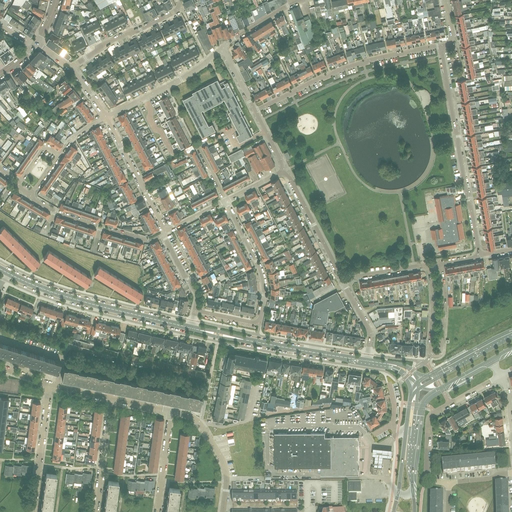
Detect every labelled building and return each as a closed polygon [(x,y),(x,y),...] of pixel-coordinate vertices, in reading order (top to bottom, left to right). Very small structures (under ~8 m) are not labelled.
[(14,0),(12,4),(20,6),(22,6),(27,10),(30,6),(31,5),(32,6),(32,7),(33,7),(32,10),(40,15),(43,17),(45,11),(38,8),(39,4),(25,0),(14,0)] [(25,0),(39,4),(38,8),(45,11),(47,6),(48,0),(45,0),(25,0)] [(94,0),(100,8),(106,5),(111,3),(108,0),(94,0)] [(153,4),(151,0),(148,2),(151,9),(149,10),(153,17),(158,15),(153,4)] [(157,0),(160,4),(163,12),(168,10),(162,0),(157,0)] [(162,0),(168,10),(172,8),(168,0),(167,0),(166,1),(165,0),(162,0)] [(192,0),(189,0),(188,1),(191,8),(196,18),(198,17),(194,7),(196,6),(192,0)] [(262,2),(263,5),(267,13),(267,14),(272,11),(268,2),(267,0),(262,2)] [(279,0),(273,0),(276,9),(281,5),(279,0)] [(355,3),(354,0),(347,0),(349,4),(351,4),(353,11),(356,10),(356,7),(355,3)] [(184,4),(187,11),(189,10),(190,12),(192,15),(191,16),(191,18),(193,23),(197,21),(196,18),(191,8),(188,1),(184,2),(184,4)] [(200,3),(199,1),(196,2),(200,14),(201,14),(202,17),(203,18),(205,17),(203,10),(200,3)] [(470,1),(453,4),(454,9),(460,8),(466,7),(466,4),(470,4),(470,1)] [(92,12),(96,10),(90,2),(85,6),(92,12)] [(154,3),(159,14),(163,12),(160,4),(158,5),(156,2),(154,3)] [(253,15),(255,20),(267,13),(263,5),(259,7),(256,8),(251,11),(253,15)] [(149,10),(147,11),(144,6),(139,8),(145,20),(147,19),(148,20),(153,17),(149,10)] [(305,21),(299,6),(290,10),(296,25),(304,44),(317,39),(309,19),(305,21)] [(460,8),(454,9),(455,14),(461,13),(461,10),(467,9),(470,8),(470,6),(466,7),(460,8)] [(137,8),(130,11),(135,21),(142,18),(137,8)] [(62,10),(60,15),(68,19),(70,14),(69,13),(62,10)] [(122,11),(117,13),(118,14),(119,16),(124,28),(126,27),(125,24),(128,22),(124,14),(122,11)] [(215,11),(210,13),(214,21),(219,35),(223,33),(225,38),(230,36),(227,29),(227,27),(222,29),(221,26),(219,26),(218,22),(219,22),(216,15),(216,14),(215,11)] [(457,22),(464,20),(464,18),(469,17),(469,13),(456,16),(457,22)] [(228,16),(230,20),(232,26),(237,24),(233,14),(228,16)] [(284,14),(279,16),(282,24),(287,34),(289,33),(286,25),(288,24),(286,21),(287,21),(284,14)] [(30,15),(28,18),(39,25),(41,20),(34,15),(32,17),(30,15)] [(60,15),(58,20),(66,24),(68,19),(60,15)] [(92,22),(96,30),(99,29),(101,32),(103,31),(96,16),(93,18),(94,21),(92,22)] [(114,19),(118,27),(121,26),(122,29),(124,28),(119,16),(114,19)] [(287,34),(279,16),(275,19),(278,26),(280,25),(284,35),(287,34)] [(27,17),(25,21),(36,29),(39,25),(28,18),(27,17)] [(236,19),(240,30),(245,27),(241,17),(236,19)] [(87,24),(93,36),(95,35),(93,32),(96,30),(92,22),(91,22),(89,19),(87,18),(85,19),(87,24)] [(177,18),(175,19),(181,31),(186,28),(182,20),(179,21),(177,18)] [(438,25),(441,37),(442,37),(445,37),(445,36),(444,29),(441,29),(440,25),(441,25),(439,18),(435,18),(435,21),(436,23),(438,22),(438,25)] [(12,19),(9,23),(16,27),(21,31),(23,32),(25,27),(23,26),(12,19)] [(118,27),(114,19),(109,21),(115,32),(116,31),(115,28),(118,27)] [(181,31),(175,19),(173,20),(175,23),(172,25),(176,33),(181,31)] [(58,20),(56,25),(65,29),(66,24),(58,20)] [(428,29),(425,29),(427,40),(428,39),(428,40),(430,39),(432,39),(430,31),(429,24),(428,23),(428,20),(424,21),(425,27),(427,27),(428,29)] [(26,22),(23,26),(25,27),(33,33),(36,29),(25,21),(26,22)] [(115,32),(109,21),(104,24),(108,32),(111,30),(113,33),(115,32)] [(267,24),(273,35),(275,33),(274,31),(273,31),(272,30),(275,27),(272,21),(267,24)] [(437,38),(435,30),(434,28),(432,28),(432,27),(431,27),(431,22),(428,23),(429,24),(430,31),(432,39),(433,38),(434,39),(437,38)] [(177,35),(176,33),(172,25),(169,26),(168,23),(166,24),(171,36),(172,38),(177,35)] [(93,36),(87,24),(82,27),(86,35),(89,33),(91,36),(93,36)] [(172,38),(171,36),(166,24),(164,25),(165,28),(162,30),(168,41),(173,38),(172,38)] [(267,37),(270,35),(271,36),(273,35),(267,24),(262,27),(267,37)] [(56,25),(54,31),(63,34),(65,29),(56,25)] [(196,29),(197,31),(204,45),(205,44),(208,49),(213,47),(203,28),(202,26),(196,29)] [(25,27),(23,32),(29,36),(31,36),(33,33),(25,27)] [(257,31),(263,41),(265,40),(265,39),(267,37),(262,27),(257,31)] [(378,28),(376,29),(377,34),(379,42),(381,49),(383,49),(385,49),(385,48),(386,48),(383,38),(381,39),(378,28)] [(162,44),(161,41),(164,39),(159,31),(156,33),(155,30),(153,31),(159,42),(160,44),(162,44)] [(153,35),(150,36),(154,44),(159,42),(153,31),(151,32),(153,35)] [(255,40),(259,37),(260,39),(259,40),(261,42),(263,41),(257,31),(252,34),(255,40)] [(208,34),(212,43),(217,41),(215,36),(213,32),(211,33),(211,34),(208,34)] [(60,38),(52,34),(50,38),(57,42),(60,45),(62,43),(58,40),(60,38)] [(143,35),(149,47),(151,52),(154,50),(152,45),(154,44),(150,36),(147,37),(145,34),(143,35)] [(257,52),(258,51),(260,55),(261,55),(263,58),(260,60),(253,65),(251,66),(250,66),(254,71),(263,65),(269,62),(266,56),(265,57),(256,42),(257,41),(255,40),(252,34),(241,40),(247,48),(252,45),(257,52)] [(149,47),(143,35),(141,36),(143,39),(140,41),(144,49),(149,47)] [(375,43),(373,43),(372,43),(371,36),(369,37),(370,44),(372,51),(374,51),(377,51),(375,43)] [(356,37),(357,40),(361,54),(363,54),(365,53),(366,53),(364,46),(363,45),(363,43),(360,44),(358,37),(356,37)] [(0,55),(5,63),(13,57),(12,57),(19,52),(15,45),(10,48),(4,38),(2,40),(0,40),(0,55)] [(57,42),(50,38),(46,44),(68,60),(71,57),(66,52),(70,48),(64,40),(62,43),(60,45),(57,42)] [(77,41),(83,53),(85,52),(83,49),(86,47),(82,39),(77,41)] [(135,43),(132,45),(136,53),(141,51),(136,39),(134,40),(135,43)] [(269,48),(275,46),(273,40),(267,42),(269,48)] [(83,53),(77,41),(72,44),(76,52),(80,51),(81,53),(83,53)] [(348,41),(353,57),(354,56),(354,57),(357,56),(354,47),(354,46),(352,46),(351,43),(350,41),(348,41)] [(128,43),(126,44),(131,55),(136,53),(132,45),(129,46),(128,43)] [(125,48),(123,50),(127,58),(131,55),(126,44),(124,45),(125,48)] [(313,50),(313,49),(310,44),(305,46),(306,48),(305,48),(307,54),(310,53),(309,51),(313,50)] [(336,45),(338,49),(340,56),(342,61),(344,60),(344,61),(346,60),(346,59),(343,49),(340,50),(340,49),(339,47),(338,45),(336,45)] [(463,53),(471,52),(470,50),(476,49),(475,45),(462,48),(463,53)] [(233,59),(235,58),(238,56),(238,57),(241,55),(243,59),(246,57),(243,52),(242,52),(239,46),(234,49),(235,51),(232,53),(234,56),(232,58),(233,59)] [(190,49),(196,60),(198,59),(196,56),(199,55),(195,47),(190,49)] [(257,52),(254,47),(247,52),(249,55),(251,54),(255,61),(260,57),(259,55),(256,57),(254,54),(257,52)] [(118,48),(116,49),(122,60),(127,58),(123,50),(120,51),(118,48)] [(122,60),(116,49),(114,50),(116,53),(113,55),(117,63),(122,60)] [(196,60),(190,49),(185,51),(190,60),(192,58),(194,61),(196,60)] [(333,56),(331,52),(330,49),(329,50),(330,53),(334,64),(335,63),(335,64),(338,63),(335,55),(333,56)] [(45,67),(54,75),(55,74),(57,72),(54,70),(54,71),(50,68),(55,63),(39,51),(30,61),(37,67),(39,69),(41,67),(43,69),(45,67)] [(190,60),(185,51),(181,54),(186,65),(188,64),(187,61),(190,60)] [(108,57),(105,59),(110,67),(115,64),(108,53),(106,54),(108,57)] [(318,62),(321,69),(327,67),(324,60),(321,53),(318,54),(321,61),(318,62)] [(186,65),(181,54),(176,56),(180,65),(183,63),(184,66),(186,65)] [(180,65),(176,56),(171,59),(176,70),(179,69),(177,66),(180,65)] [(318,62),(315,56),(312,57),(314,60),(311,61),(312,65),(315,71),(321,69),(318,62)] [(244,60),(238,64),(239,67),(242,65),(246,63),(248,66),(250,65),(250,66),(251,66),(253,65),(252,62),(249,57),(244,60)] [(100,58),(99,59),(105,70),(110,67),(105,59),(102,61),(100,58)] [(162,60),(165,66),(170,77),(172,76),(171,73),(174,72),(170,64),(168,64),(165,58),(162,60)] [(302,59),(309,74),(311,74),(313,73),(313,72),(310,66),(308,67),(304,58),(302,59)] [(99,63),(96,65),(101,73),(105,70),(99,59),(97,60),(99,63)] [(299,64),(306,77),(308,76),(308,75),(309,74),(302,59),(301,59),(303,63),(299,64)] [(29,63),(25,66),(32,73),(35,75),(37,73),(38,71),(36,69),(35,69),(29,63)] [(243,67),(240,69),(242,72),(245,70),(244,69),(246,68),(249,67),(248,66),(246,63),(242,65),(243,67)] [(91,64),(89,65),(96,75),(101,73),(96,65),(93,66),(91,64)] [(294,74),(297,81),(298,80),(298,81),(300,80),(300,79),(301,79),(295,66),(294,65),(294,64),(292,65),(292,66),(291,67),(294,74)] [(295,66),(301,79),(303,78),(306,77),(299,64),(295,66)] [(92,79),(96,75),(89,65),(88,66),(89,69),(87,71),(92,79)] [(22,69),(29,77),(30,77),(30,78),(34,80),(34,81),(49,92),(54,88),(35,75),(32,73),(25,66),(22,69)] [(160,68),(164,77),(167,75),(168,78),(170,77),(165,66),(160,68)] [(290,71),(292,75),(290,76),(293,83),(294,82),(294,83),(296,82),(296,81),(297,81),(294,74),(291,67),(290,67),(289,66),(287,67),(290,71)] [(164,77),(160,68),(155,71),(160,82),(163,81),(161,78),(164,77)] [(16,73),(23,81),(27,78),(20,70),(16,73)] [(147,75),(153,86),(155,85),(153,82),(156,80),(152,72),(147,75)] [(291,84),(288,77),(287,74),(284,75),(283,72),(281,73),(287,86),(289,85),(291,84)] [(16,73),(12,76),(20,84),(23,81),(16,73)] [(278,79),(284,88),(286,87),(286,86),(287,86),(281,73),(279,74),(279,76),(280,76),(280,78),(278,79)] [(142,77),(146,85),(149,84),(151,87),(153,86),(147,75),(142,77)] [(273,77),(279,90),(281,89),(281,90),(284,88),(278,79),(276,80),(274,76),(273,77)] [(10,77),(6,80),(11,89),(16,86),(10,77)] [(146,85),(142,77),(137,79),(143,91),(145,90),(143,87),(146,85)] [(270,83),(272,86),(275,92),(276,92),(278,91),(279,90),(273,77),(270,78),(272,82),(270,83)] [(143,91),(137,79),(133,82),(137,90),(139,89),(141,92),(143,91)] [(202,112),(222,101),(224,100),(230,111),(228,112),(239,134),(236,136),(239,142),(253,135),(240,110),(242,109),(234,94),(228,82),(221,85),(218,79),(193,92),(194,94),(183,100),(203,137),(215,130),(212,124),(209,126),(202,112)] [(263,79),(261,80),(269,95),(271,94),(271,95),(273,94),(273,93),(268,84),(266,85),(263,79)] [(59,92),(62,94),(62,95),(64,93),(71,87),(68,84),(67,84),(64,80),(61,83),(62,84),(59,87),(61,90),(59,92)] [(132,97),(133,96),(128,84),(125,80),(123,81),(125,86),(123,87),(127,95),(130,94),(132,97)] [(261,89),(262,90),(265,98),(268,96),(269,95),(261,80),(259,81),(263,88),(261,89)] [(10,89),(5,81),(0,83),(7,94),(13,103),(15,101),(11,94),(10,95),(8,90),(10,89)] [(101,91),(108,86),(105,81),(98,87),(101,91)] [(137,90),(133,82),(128,84),(133,96),(135,95),(134,91),(137,90)] [(261,99),(254,84),(251,86),(256,94),(254,94),(254,95),(257,101),(258,102),(260,100),(261,99)] [(255,84),(254,84),(261,99),(262,99),(263,99),(265,98),(262,90),(260,92),(255,84)] [(104,96),(112,90),(108,86),(101,91),(104,96)] [(73,89),(67,94),(70,97),(65,101),(64,100),(58,105),(57,104),(52,109),(56,114),(58,111),(61,109),(71,104),(71,103),(74,102),(75,100),(76,101),(80,98),(79,97),(79,96),(78,96),(78,95),(77,94),(76,93),(75,92),(75,91),(74,90),(73,89)] [(114,89),(112,90),(104,96),(107,100),(115,95),(117,93),(114,89)] [(119,92),(117,93),(115,95),(107,100),(110,105),(118,99),(117,97),(121,95),(123,93),(122,90),(119,92)] [(158,101),(161,107),(170,102),(167,97),(158,101)] [(74,113),(85,105),(82,101),(74,107),(75,109),(73,111),(74,113)] [(170,102),(161,107),(164,112),(173,108),(170,102)] [(71,104),(61,109),(58,111),(61,116),(68,111),(68,110),(73,106),(71,103),(71,104)] [(17,108),(21,114),(23,116),(27,114),(21,105),(17,108)] [(88,109),(85,105),(74,113),(76,115),(78,113),(80,115),(88,109)] [(176,114),(173,108),(164,112),(167,118),(176,114)] [(91,113),(88,109),(80,115),(81,117),(79,119),(80,121),(91,113)] [(128,112),(118,117),(121,121),(133,115),(132,113),(129,115),(128,112)] [(86,123),(94,117),(91,113),(80,121),(82,123),(84,121),(86,123)] [(133,115),(121,121),(123,125),(130,122),(132,121),(131,118),(134,117),(133,115)] [(167,121),(169,127),(178,123),(178,122),(175,117),(167,121)] [(130,122),(123,125),(123,126),(123,125),(126,130),(137,124),(137,122),(134,123),(132,121),(130,122)] [(51,134),(57,126),(52,122),(46,130),(51,134)] [(178,122),(178,123),(169,127),(172,133),(181,128),(178,122)] [(46,142),(52,146),(59,135),(67,125),(65,123),(61,129),(57,134),(55,137),(51,135),(46,142)] [(137,124),(126,130),(128,134),(135,131),(137,130),(136,127),(138,126),(137,124)] [(40,125),(34,132),(37,134),(42,127),(40,125)] [(89,137),(101,131),(99,127),(89,131),(91,134),(88,135),(89,137)] [(184,134),(181,128),(172,133),(175,138),(184,134)] [(135,131),(128,134),(130,139),(142,133),(141,131),(138,132),(137,130),(135,131)] [(94,140),(103,136),(101,131),(89,137),(90,140),(93,138),(94,140)] [(142,133),(130,139),(133,143),(139,140),(142,139),(140,136),(143,135),(142,133)] [(175,138),(178,144),(187,139),(184,134),(175,138)] [(58,150),(63,143),(59,141),(62,137),(59,135),(52,146),(58,150)] [(94,146),(105,140),(103,136),(104,136),(103,136),(94,140),(95,143),(93,144),(94,146)] [(39,139),(36,142),(32,138),(30,141),(39,148),(43,142),(39,139)] [(142,139),(139,140),(133,143),(135,148),(147,142),(146,140),(143,141),(142,139)] [(187,139),(178,144),(181,150),(190,145),(187,139)] [(99,149),(108,145),(105,140),(94,146),(95,148),(97,147),(99,149)] [(26,147),(31,150),(35,153),(39,148),(30,141),(26,147)] [(0,160),(2,158),(0,155),(0,154),(3,151),(6,147),(9,149),(11,146),(6,142),(5,143),(1,149),(0,149),(0,160)] [(147,142),(135,148),(137,152),(144,149),(146,147),(145,145),(148,144),(147,142)] [(270,153),(264,142),(254,148),(253,149),(253,148),(248,151),(246,147),(242,150),(244,153),(243,153),(245,156),(246,158),(248,157),(256,173),(259,172),(261,171),(260,171),(264,169),(265,171),(275,166),(270,157),(271,157),(270,154),(270,153)] [(202,147),(205,153),(210,151),(215,148),(214,145),(209,148),(207,144),(202,147)] [(98,155),(110,149),(108,145),(99,149),(100,152),(97,153),(98,155)] [(68,151),(79,159),(81,156),(76,153),(78,150),(72,146),(68,151)] [(144,149),(137,152),(139,157),(151,151),(156,148),(155,146),(150,149),(147,150),(146,147),(144,149)] [(31,150),(26,147),(24,149),(29,153),(27,156),(31,159),(35,153),(31,150)] [(17,148),(10,157),(14,159),(20,150),(17,148)] [(208,159),(213,157),(212,153),(216,151),(215,148),(210,151),(205,153),(208,159)] [(103,158),(112,154),(110,149),(98,155),(99,157),(102,156),(103,158)] [(242,149),(230,155),(228,156),(231,163),(241,158),(247,172),(251,170),(248,163),(244,156),(245,156),(243,153),(244,153),(242,150),(242,149)] [(79,159),(68,151),(65,155),(71,160),(70,161),(75,164),(79,159)] [(151,151),(139,157),(142,161),(141,161),(149,157),(151,156),(149,154),(152,152),(151,151)] [(184,164),(188,162),(193,159),(198,157),(195,151),(190,153),(192,156),(183,161),(175,165),(172,160),(169,162),(173,170),(184,164)] [(104,160),(102,162),(103,164),(115,158),(112,154),(103,158),(104,160)] [(18,158),(23,161),(27,164),(31,159),(27,156),(24,159),(20,155),(18,158)] [(64,156),(60,162),(69,169),(71,166),(67,163),(69,160),(64,156)] [(141,161),(144,166),(156,159),(155,158),(152,159),(151,156),(149,157),(141,161)] [(154,163),(157,161),(163,158),(162,156),(156,159),(144,166),(146,170),(155,165),(154,163)] [(189,165),(195,162),(196,165),(201,163),(198,157),(193,159),(188,162),(189,164),(189,165)] [(208,159),(212,165),(216,163),(221,160),(220,157),(215,160),(213,157),(208,159)] [(27,164),(23,161),(18,158),(16,161),(21,164),(19,167),(23,170),(24,170),(23,170),(27,164)] [(108,167),(117,163),(115,158),(103,164),(104,166),(107,165),(108,167)] [(215,171),(220,169),(218,166),(223,163),(225,162),(224,159),(221,160),(216,163),(212,165),(215,171)] [(56,168),(61,171),(66,174),(67,172),(63,169),(65,166),(69,169),(60,162),(60,163),(56,168)] [(107,173),(119,167),(117,163),(108,167),(109,169),(106,171),(107,173)] [(155,170),(152,171),(142,176),(145,181),(155,176),(155,177),(158,176),(158,175),(166,170),(171,179),(175,177),(172,170),(171,170),(170,167),(168,163),(159,167),(155,170)] [(196,165),(198,169),(193,171),(194,174),(200,172),(204,169),(201,163),(196,165)] [(17,170),(15,173),(20,176),(23,170),(19,167),(14,164),(12,166),(17,170)] [(119,167),(107,173),(109,175),(111,174),(112,176),(122,171),(121,171),(119,167)] [(66,174),(61,171),(56,168),(52,174),(57,177),(59,174),(64,177),(66,174)] [(204,169),(200,172),(194,174),(196,177),(201,174),(203,178),(208,175),(204,169)] [(238,172),(244,182),(250,179),(245,169),(238,172)] [(122,171),(112,176),(114,178),(111,180),(112,182),(124,176),(122,171)] [(235,180),(237,185),(244,182),(238,172),(235,174),(238,179),(235,180)] [(48,179),(58,186),(59,183),(55,180),(57,177),(52,174),(48,179)] [(117,185),(126,180),(124,176),(112,182),(113,184),(116,183),(117,185)] [(226,178),(231,188),(237,185),(235,180),(232,182),(229,177),(226,178)] [(222,187),(225,191),(231,188),(226,178),(223,180),(226,185),(222,187)] [(52,190),(54,187),(56,188),(58,186),(48,179),(44,185),(52,190)] [(278,179),(271,182),(274,187),(274,188),(281,184),(278,179)] [(118,192),(129,186),(127,181),(118,186),(119,188),(117,190),(118,192)] [(511,182),(497,183),(498,194),(507,193),(507,197),(511,196),(511,182)] [(162,186),(157,189),(158,191),(157,192),(160,197),(160,196),(166,194),(168,192),(165,188),(169,186),(168,183),(162,186)] [(281,184),(274,188),(275,189),(277,194),(284,190),(281,184)] [(44,185),(40,190),(45,194),(47,191),(52,194),(54,191),(52,190),(44,185)] [(118,192),(111,196),(112,198),(122,193),(123,195),(132,190),(129,186),(118,192)] [(215,190),(212,192),(209,187),(207,188),(212,198),(218,195),(215,190)] [(212,198),(207,188),(204,190),(206,195),(203,196),(206,201),(212,198)] [(122,201),(134,195),(132,190),(123,195),(124,197),(121,199),(122,201)] [(163,204),(172,200),(169,195),(173,193),(172,190),(168,192),(166,194),(167,196),(161,199),(163,204)] [(284,190),(277,194),(280,199),(280,200),(287,196),(284,190)] [(191,196),(194,201),(191,203),(193,208),(199,205),(194,195),(192,191),(189,193),(191,196)] [(250,193),(256,206),(259,205),(256,199),(258,197),(255,191),(250,193)] [(17,202),(20,196),(14,193),(11,198),(15,200),(12,205),(14,207),(17,202)] [(203,196),(200,198),(197,193),(194,195),(199,205),(206,201),(203,196)] [(248,203),(251,201),(254,207),(256,206),(250,193),(245,196),(248,203)] [(127,204),(136,199),(134,195),(122,201),(123,203),(126,202),(127,204)] [(431,230),(432,239),(436,238),(436,242),(435,242),(436,246),(438,246),(439,250),(447,249),(447,248),(448,248),(449,249),(456,247),(456,243),(460,242),(460,239),(464,238),(462,223),(461,223),(460,220),(463,219),(460,204),(456,205),(455,201),(456,201),(454,195),(449,196),(448,195),(442,196),(442,197),(435,198),(439,221),(440,221),(441,228),(431,230)] [(20,210),(23,205),(26,200),(20,197),(20,196),(17,202),(21,204),(18,209),(20,210)] [(287,196),(280,200),(281,201),(283,205),(290,202),(287,196)] [(172,206),(173,208),(180,205),(176,198),(172,200),(163,204),(166,209),(172,206)] [(59,209),(66,211),(69,200),(66,199),(65,204),(61,203),(59,209)] [(137,209),(145,204),(142,199),(128,206),(130,210),(136,207),(137,209)] [(23,212),(26,207),(29,209),(32,204),(26,200),(23,205),(20,210),(23,212)] [(69,200),(66,211),(73,213),(76,202),(73,201),(71,207),(68,206),(70,200),(69,200)] [(431,215),(437,214),(435,201),(429,202),(431,215)] [(73,213),(79,215),(81,210),(77,209),(79,203),(76,202),(73,213)] [(250,210),(247,203),(242,206),(248,218),(251,217),(249,213),(248,211),(250,210)] [(291,203),(284,206),(285,209),(286,211),(287,212),(294,209),(291,203)] [(38,207),(32,204),(29,209),(32,211),(29,216),(32,217),(38,207)] [(84,211),(81,210),(79,215),(86,217),(87,212),(89,207),(86,206),(86,207),(84,211)] [(248,218),(242,206),(237,208),(240,215),(242,214),(245,220),(246,219),(248,218)] [(38,207),(32,217),(35,219),(38,214),(41,216),(44,211),(44,210),(44,211),(38,207)] [(89,207),(87,212),(86,217),(92,219),(92,220),(96,209),(94,214),(91,213),(92,208),(89,207)] [(99,210),(96,209),(92,220),(99,222),(101,216),(97,215),(99,210)] [(294,209),(287,212),(287,213),(290,218),(297,214),(294,209)] [(171,219),(183,213),(182,211),(179,213),(178,210),(169,215),(171,219)] [(38,221),(41,222),(44,217),(47,219),(50,214),(44,211),(41,216),(38,221)] [(107,217),(104,224),(110,225),(112,218),(114,212),(112,211),(111,211),(111,213),(108,212),(107,217)] [(139,220),(140,221),(151,215),(149,211),(140,215),(141,218),(138,219),(139,220)] [(183,213),(171,219),(174,224),(183,219),(181,217),(184,215),(183,213)] [(205,217),(211,229),(214,228),(211,222),(214,221),(210,214),(205,217)] [(297,214),(290,218),(290,219),(293,223),(293,224),(300,220),(297,214)] [(154,220),(151,215),(140,221),(141,224),(143,222),(145,225),(154,220)] [(228,227),(226,223),(229,221),(225,215),(220,217),(223,224),(226,230),(227,232),(234,228),(233,224),(228,227)] [(55,222),(58,223),(56,229),(60,230),(62,225),(63,219),(57,217),(55,222)] [(205,217),(200,219),(203,226),(206,225),(209,230),(211,229),(205,217)] [(215,220),(218,226),(221,225),(224,231),(226,230),(223,224),(220,217),(215,220)] [(63,219),(62,225),(65,226),(63,231),(66,232),(70,221),(63,219)] [(144,230),(156,224),(154,220),(145,225),(142,226),(144,230)] [(300,220),(293,224),(293,225),(296,230),(303,226),(300,220)] [(69,233),(71,228),(75,229),(76,224),(70,221),(66,232),(69,233)] [(257,222),(252,224),(250,221),(245,224),(248,230),(254,227),(259,225),(257,222)] [(76,224),(75,229),(78,230),(76,235),(74,241),(78,242),(79,237),(83,226),(76,224)] [(145,232),(147,231),(149,234),(151,232),(158,229),(156,224),(144,230),(145,232)] [(264,233),(275,227),(274,225),(262,231),(264,233)] [(0,229),(0,235),(9,245),(16,238),(3,226),(0,229)] [(89,228),(83,226),(79,237),(82,237),(84,232),(87,233),(86,239),(90,228),(89,227),(89,228)] [(187,226),(177,231),(180,235),(192,229),(191,227),(188,229),(187,226)] [(261,228),(255,231),(254,227),(248,230),(249,230),(252,236),(262,231),(261,228)] [(303,227),(296,231),(299,235),(299,236),(306,233),(303,227)] [(89,240),(91,234),(94,235),(96,230),(90,228),(86,239),(89,240)] [(182,240),(189,236),(188,233),(193,231),(192,229),(180,235),(182,240)] [(225,242),(236,236),(233,230),(227,233),(229,237),(224,239),(225,242)] [(255,242),(260,240),(258,236),(263,234),(262,231),(252,236),(255,242)] [(107,245),(108,240),(110,234),(103,232),(102,238),(104,238),(103,244),(107,245)] [(306,233),(299,236),(300,237),(302,241),(302,242),(309,239),(306,233)] [(110,234),(108,240),(112,241),(110,246),(113,247),(117,236),(110,234)] [(191,235),(189,236),(182,240),(185,244),(196,238),(196,236),(193,238),(191,235)] [(116,248),(118,242),(122,243),(123,238),(117,236),(113,247),(116,248)] [(231,240),(232,243),(227,245),(228,248),(239,243),(236,237),(236,236),(225,242),(231,240)] [(28,250),(16,238),(9,245),(21,257),(28,250)] [(130,240),(123,238),(122,243),(124,244),(121,255),(125,256),(127,251),(130,240)] [(196,238),(185,244),(187,248),(194,245),(196,244),(195,241),(197,240),(196,238)] [(309,239),(302,242),(303,243),(305,247),(305,248),(312,244),(309,239)] [(133,253),(137,242),(136,242),(130,240),(127,251),(129,252),(131,246),(135,247),(133,253)] [(267,240),(262,243),(260,240),(255,242),(258,248),(268,243),(267,240)] [(160,245),(158,241),(148,246),(150,249),(147,250),(148,251),(160,245)] [(143,244),(137,242),(133,253),(136,254),(138,248),(142,249),(143,244)] [(271,249),(266,252),(265,249),(270,246),(273,244),(272,242),(268,243),(258,248),(261,254),(261,255),(271,249)] [(237,252),(242,249),(239,243),(228,248),(230,251),(235,248),(237,252)] [(194,245),(187,248),(189,253),(201,247),(200,245),(197,246),(196,244),(194,245)] [(312,244),(305,248),(306,249),(308,253),(308,254),(315,250),(312,244)] [(153,255),(162,250),(160,245),(148,251),(145,253),(147,258),(153,255)] [(189,253),(191,257),(198,254),(201,253),(199,250),(202,249),(201,247),(189,253)] [(235,260),(240,258),(245,255),(242,249),(237,252),(239,255),(233,258),(235,260)] [(271,249),(261,255),(264,261),(270,258),(268,255),(273,252),(271,249)] [(40,262),(28,250),(21,257),(33,269),(40,262)] [(43,258),(58,268),(63,260),(48,250),(43,258)] [(153,255),(154,257),(152,259),(152,260),(164,254),(162,250),(153,255)] [(315,251),(309,255),(311,259),(312,260),(319,257),(315,251)] [(198,254),(191,257),(194,262),(206,256),(205,254),(202,255),(201,253),(198,254)] [(156,261),(157,263),(167,259),(164,254),(152,260),(153,262),(156,261)] [(236,263),(242,261),(243,264),(238,266),(238,267),(249,261),(248,261),(245,255),(240,258),(235,260),(236,263)] [(206,256),(194,262),(196,266),(196,267),(203,263),(205,262),(204,259),(207,257),(206,256)] [(319,257),(312,260),(312,261),(315,266),(322,263),(319,257)] [(501,267),(504,267),(504,270),(505,280),(508,279),(505,267),(504,257),(499,258),(501,267)] [(266,265),(267,267),(279,262),(284,260),(283,258),(278,260),(273,262),(272,260),(265,263),(265,264),(266,266),(266,265)] [(500,271),(498,258),(492,259),(494,268),(487,269),(489,280),(498,278),(497,271),(500,271)] [(157,269),(169,263),(167,259),(157,263),(159,266),(156,267),(157,269)] [(77,269),(63,260),(58,268),(72,277),(77,269)] [(279,262),(267,267),(268,269),(267,269),(268,271),(269,271),(269,272),(276,269),(275,267),(280,265),(282,264),(282,263),(285,262),(284,260),(279,262)] [(252,267),(249,261),(238,267),(239,269),(245,267),(247,270),(252,267)] [(203,263),(196,267),(198,271),(210,265),(209,263),(206,264),(205,262),(203,263)] [(169,263),(157,269),(158,271),(161,270),(162,272),(171,268),(169,263)] [(322,263),(315,266),(315,267),(317,270),(317,271),(318,272),(325,269),(322,263)] [(297,273),(297,272),(293,264),(289,265),(292,274),(297,273)] [(210,265),(198,271),(200,275),(210,271),(208,268),(211,266),(210,265)] [(94,274),(109,283),(114,275),(99,266),(94,274)] [(220,271),(222,274),(226,272),(224,269),(222,266),(215,269),(217,272),(220,271)] [(162,278),(173,272),(171,268),(162,272),(163,275),(161,276),(162,278)] [(91,278),(77,269),(72,277),(86,286),(91,278)] [(325,269),(318,272),(319,274),(321,277),(321,278),(328,274),(325,269)] [(245,279),(255,277),(253,271),(247,272),(248,275),(244,276),(245,277),(241,277),(241,280),(245,279)] [(167,281),(176,277),(176,276),(176,277),(173,272),(162,278),(163,280),(165,279),(167,281)] [(128,284),(114,275),(109,283),(123,292),(128,284)] [(201,278),(204,283),(210,280),(213,279),(211,275),(208,277),(207,275),(201,278)] [(322,279),(320,280),(318,281),(320,284),(323,282),(324,285),(331,281),(331,280),(330,278),(329,276),(322,280),(322,279)] [(168,284),(165,285),(166,287),(178,281),(176,277),(167,281),(168,284)] [(242,283),(242,286),(256,282),(255,277),(245,279),(248,278),(249,282),(242,283)] [(210,280),(204,283),(207,289),(211,287),(212,289),(214,288),(217,287),(217,285),(219,284),(218,282),(215,278),(213,279),(210,280)] [(171,291),(181,285),(178,281),(166,287),(167,289),(169,288),(171,291)] [(242,286),(243,289),(247,288),(250,288),(251,289),(248,290),(249,292),(256,293),(255,289),(257,289),(256,282),(242,286)] [(128,284),(123,292),(138,301),(142,293),(128,284)] [(183,298),(186,296),(181,287),(176,289),(180,297),(183,298)] [(207,305),(213,307),(217,288),(216,288),(217,287),(214,288),(214,289),(212,290),(213,292),(213,296),(212,296),(211,299),(209,299),(207,305)] [(221,308),(227,309),(230,296),(231,290),(229,290),(227,295),(226,302),(223,302),(221,308)] [(327,322),(328,318),(329,311),(336,310),(344,305),(337,292),(314,304),(314,308),(313,308),(310,328),(310,329),(309,337),(324,339),(325,331),(326,331),(327,322)] [(306,302),(311,302),(309,299),(310,299),(307,293),(302,294),(302,295),(305,301),(306,302)] [(251,294),(250,300),(247,314),(253,315),(255,308),(254,308),(255,305),(252,304),(253,299),(257,299),(258,295),(251,294)] [(5,304),(11,307),(13,300),(7,298),(5,304)] [(165,308),(167,300),(167,298),(164,298),(164,300),(161,299),(159,306),(165,308)] [(241,312),(247,314),(250,300),(247,299),(247,303),(246,303),(245,306),(242,306),(241,312)] [(13,300),(11,307),(17,309),(19,303),(13,300)] [(179,304),(174,303),(172,310),(175,310),(177,310),(186,312),(187,312),(187,310),(187,309),(186,308),(186,306),(179,304)] [(24,313),(27,306),(21,304),(18,310),(22,312),(19,318),(21,319),(24,313)] [(40,321),(42,321),(43,319),(44,315),(44,314),(46,307),(41,305),(40,306),(38,305),(37,309),(39,310),(39,312),(38,312),(37,316),(40,317),(40,318),(40,321)] [(33,309),(27,306),(24,313),(21,319),(24,321),(27,314),(30,315),(33,309)] [(395,325),(398,324),(402,324),(402,307),(394,308),(395,325)] [(392,308),(377,309),(377,310),(378,310),(378,313),(379,313),(380,319),(389,318),(388,313),(389,312),(392,312),(392,308)] [(412,310),(412,309),(411,309),(410,310),(405,310),(404,310),(403,318),(409,319),(409,322),(411,322),(412,318),(412,310)] [(271,310),(270,315),(269,321),(266,321),(265,329),(267,329),(267,330),(270,331),(273,315),(274,310),(271,310)] [(288,325),(286,333),(289,333),(288,334),(291,334),(294,319),(295,314),(291,313),(290,321),(291,321),(290,325),(288,325)] [(299,336),(302,336),(304,321),(306,314),(303,313),(302,315),(301,327),(299,327),(297,335),(299,335),(299,336)] [(70,323),(72,315),(68,314),(66,314),(65,318),(63,318),(60,325),(64,326),(64,325),(69,326),(70,323)] [(78,319),(78,317),(76,317),(76,316),(72,315),(70,323),(76,325),(76,322),(77,322),(78,319)] [(83,327),(85,319),(81,318),(78,317),(78,319),(77,322),(76,322),(76,325),(77,325),(77,326),(76,328),(79,329),(79,326),(83,327)] [(85,319),(83,327),(87,328),(86,333),(89,334),(91,326),(89,325),(91,321),(89,320),(85,319)] [(94,335),(95,330),(100,331),(102,323),(98,322),(98,323),(96,322),(95,327),(92,326),(92,327),(91,330),(91,334),(94,335)] [(104,332),(106,333),(107,328),(108,329),(109,325),(108,325),(106,325),(106,324),(102,323),(100,331),(104,332)] [(111,326),(109,325),(108,329),(107,328),(106,333),(105,338),(105,340),(104,340),(104,342),(105,342),(106,342),(107,338),(108,333),(113,334),(115,326),(111,326)] [(125,334),(120,333),(121,328),(119,328),(119,327),(115,326),(113,334),(112,337),(115,338),(116,335),(119,336),(118,340),(123,341),(125,334)] [(134,342),(137,332),(128,330),(127,337),(130,338),(129,341),(134,342)] [(140,342),(143,342),(145,333),(141,332),(141,333),(139,332),(137,342),(140,342)] [(155,352),(158,336),(153,335),(153,336),(152,336),(150,344),(154,345),(153,348),(152,348),(151,353),(154,354),(155,352)] [(157,347),(158,346),(163,347),(163,344),(164,338),(163,338),(163,337),(158,336),(155,352),(157,352),(159,348),(157,347)] [(170,348),(172,339),(169,338),(168,339),(166,339),(165,344),(164,344),(164,347),(166,347),(170,348)] [(396,344),(396,343),(391,343),(390,342),(388,338),(385,340),(387,344),(391,351),(392,351),(392,352),(395,352),(395,351),(396,344)] [(186,343),(184,349),(184,352),(191,353),(191,351),(191,350),(192,344),(189,344),(188,343),(187,343),(186,343)] [(12,358),(20,360),(23,351),(4,345),(1,355),(10,357),(9,358),(12,359),(12,358)] [(188,368),(191,369),(194,370),(195,370),(198,353),(204,354),(206,347),(198,346),(197,349),(196,349),(195,352),(192,351),(192,353),(191,356),(190,359),(188,368)] [(31,364),(39,366),(42,356),(23,351),(20,360),(28,363),(28,364),(30,365),(31,364)] [(255,357),(255,358),(235,354),(235,355),(230,354),(229,356),(225,355),(223,363),(225,363),(223,372),(233,374),(234,370),(234,369),(233,369),(234,365),(265,371),(267,361),(259,359),(259,357),(255,357)] [(49,369),(58,372),(58,371),(60,362),(42,356),(39,366),(47,369),(46,370),(49,371),(49,369)] [(288,375),(290,364),(289,364),(289,363),(287,363),(286,363),(284,363),(282,371),(281,371),(281,374),(280,378),(282,379),(283,376),(284,376),(284,374),(288,374),(287,375),(288,375)] [(61,379),(79,383),(81,372),(77,371),(78,370),(67,368),(67,369),(64,368),(61,379)] [(317,369),(310,368),(308,378),(311,378),(313,377),(312,383),(315,384),(316,377),(317,369)] [(326,370),(325,379),(324,382),(331,383),(330,391),(333,391),(334,388),(336,379),(332,379),(333,371),(326,370)] [(79,383),(96,386),(98,375),(97,375),(97,374),(86,372),(86,373),(81,372),(79,383)] [(336,379),(334,388),(337,389),(338,383),(344,384),(346,373),(340,372),(338,380),(336,379)] [(354,384),(355,374),(352,374),(350,374),(349,378),(348,378),(347,387),(350,387),(350,384),(354,384)] [(96,386),(113,390),(115,379),(113,378),(113,377),(103,375),(103,376),(98,375),(96,386)] [(364,384),(369,385),(371,386),(374,382),(370,379),(370,377),(368,377),(368,376),(366,376),(365,376),(364,384)] [(113,390),(130,393),(133,382),(130,382),(130,381),(119,379),(119,380),(115,379),(113,390)] [(130,393),(148,397),(150,386),(146,385),(146,384),(136,382),(136,383),(133,382),(130,393)] [(374,382),(371,386),(374,388),(375,392),(383,391),(383,388),(382,388),(382,386),(380,386),(374,382)] [(148,397),(165,400),(167,390),(163,389),(163,388),(152,386),(152,387),(150,386),(148,397)] [(165,400),(182,404),(184,393),(179,392),(179,391),(176,391),(169,389),(169,390),(167,390),(165,400)] [(383,391),(375,392),(376,397),(373,398),(373,400),(380,398),(380,397),(384,396),(383,394),(384,393),(383,391)] [(492,393),(489,395),(496,406),(498,405),(495,398),(498,397),(495,392),(494,392),(493,391),(492,392),(492,393)] [(182,404),(193,406),(199,407),(201,397),(198,396),(198,395),(188,393),(188,394),(184,393),(182,404)] [(494,407),(496,406),(489,395),(487,396),(487,395),(485,396),(485,397),(484,397),(488,404),(490,402),(491,404),(491,403),(494,407)] [(0,397),(0,405),(8,406),(9,399),(0,397)] [(332,404),(332,401),(333,397),(322,398),(322,399),(313,399),(312,406),(322,405),(322,404),(332,404)] [(275,405),(283,406),(284,400),(285,399),(276,398),(275,404),(275,405)] [(296,407),(303,408),(304,400),(297,399),(296,407)] [(486,406),(485,406),(482,399),(480,400),(480,399),(476,401),(480,409),(483,407),(487,415),(489,414),(488,411),(487,408),(486,406)] [(473,412),(476,411),(480,416),(482,415),(479,409),(475,402),(473,403),(469,405),(473,412)] [(275,405),(275,404),(268,403),(267,410),(274,411),(275,405)] [(387,407),(386,405),(378,407),(379,411),(377,413),(382,417),(386,410),(387,410),(386,408),(387,407)] [(454,414),(455,417),(457,421),(459,423),(463,420),(464,422),(467,420),(468,422),(475,418),(471,411),(469,412),(466,407),(454,414)] [(373,427),(375,425),(371,418),(368,413),(366,408),(365,409),(363,410),(365,413),(366,415),(366,416),(366,417),(366,418),(363,420),(369,429),(371,428),(370,427),(373,426),(373,427)] [(371,418),(375,425),(377,424),(377,423),(379,422),(379,421),(382,417),(377,413),(375,415),(371,418)] [(448,418),(448,419),(446,420),(446,419),(440,422),(444,429),(446,433),(450,433),(451,433),(448,427),(450,426),(452,425),(455,430),(458,428),(452,416),(448,418)] [(489,439),(505,437),(504,431),(498,432),(495,432),(496,435),(489,436),(489,439)] [(334,437),(331,437),(325,437),(325,433),(274,433),(275,467),(321,467),(321,475),(359,475),(359,437),(334,437)] [(450,438),(445,438),(447,438),(446,441),(439,441),(438,442),(438,444),(439,444),(439,448),(449,448),(449,441),(460,442),(460,438),(452,438),(452,437),(450,438)] [(373,450),(373,457),(375,457),(374,463),(382,463),(383,458),(391,459),(392,451),(373,450)] [(97,453),(89,452),(87,464),(94,465),(95,459),(96,459),(97,453)] [(478,470),(495,468),(494,457),(477,458),(478,470)] [(459,460),(461,472),(478,470),(477,458),(459,460)] [(442,462),(443,474),(461,472),(459,460),(442,462)] [(374,467),(371,466),(371,473),(379,474),(379,470),(382,470),(382,465),(374,464),(374,467)] [(14,465),(13,467),(13,474),(21,475),(21,474),(21,473),(22,466),(14,465)] [(30,466),(22,465),(22,466),(21,473),(21,474),(29,475),(30,466)] [(13,475),(13,474),(13,467),(5,466),(4,474),(13,475)] [(56,475),(47,473),(46,473),(44,491),(54,493),(56,475)] [(74,473),(74,475),(74,482),(82,483),(82,482),(83,482),(82,482),(83,475),(74,473)] [(91,474),(83,473),(83,475),(82,482),(83,482),(90,483),(91,474)] [(66,474),(65,482),(74,484),(74,482),(74,475),(66,474)] [(153,482),(145,481),(145,480),(145,482),(144,489),(145,489),(152,490),(153,482)] [(108,481),(106,499),(116,500),(118,482),(108,481)] [(136,489),(137,482),(136,482),(128,481),(127,490),(135,491),(136,489)] [(137,481),(136,482),(137,482),(136,489),(144,490),(144,489),(145,489),(144,489),(145,482),(137,481)] [(361,494),(361,483),(347,483),(347,494),(348,494),(348,502),(357,502),(357,494),(361,494)] [(507,483),(496,484),(496,501),(508,501),(507,483)] [(169,488),(167,506),(177,507),(179,489),(169,488)] [(199,497),(205,498),(205,496),(206,496),(205,496),(206,489),(198,488),(198,490),(197,496),(197,497),(197,498),(198,498),(199,497)] [(215,489),(206,488),(206,489),(205,496),(206,496),(213,497),(215,489)] [(197,496),(198,490),(189,489),(188,497),(197,498),(197,497),(197,496)] [(52,511),(54,493),(44,491),(42,509),(52,511)] [(442,511),(443,494),(431,493),(431,511),(442,511)] [(106,499),(104,511),(114,511),(116,500),(106,499)] [(508,511),(508,501),(496,501),(496,511),(508,511)]
